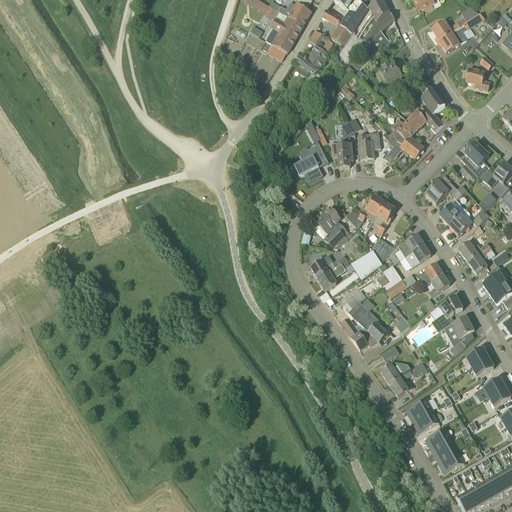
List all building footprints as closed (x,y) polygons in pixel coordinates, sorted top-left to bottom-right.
[(307,0),(306,0),(301,0),(300,3),(309,9),(312,3),(307,0)] [(338,25),(350,35),(352,36),(368,12),(356,3),(357,0),(359,0),(360,0),(335,0),(334,2),(349,14),(344,23),(341,21),(338,25)] [(381,0),(378,0),(369,8),(368,10),(372,17),(377,25),(389,14),(381,0)] [(420,13),(432,7),(434,6),(436,10),(442,7),(438,0),(417,0),(414,2),(420,13)] [(279,15),(288,20),(303,29),(311,15),(297,6),(295,8),(290,5),(286,12),(271,4),(269,8),(280,15),(279,15)] [(266,44),(272,48),(268,56),(282,64),(286,56),(287,56),(299,35),(303,29),(288,20),(284,27),(276,22),(279,15),(280,15),(269,8),(264,17),(275,23),(271,30),(273,31),(266,44)] [(341,21),(327,14),(326,13),(322,20),(330,25),(327,31),(336,36),(332,41),(343,48),(352,36),(350,35),(338,25),(341,21)] [(431,32),(439,44),(480,17),(476,14),(454,28),(451,29),(452,30),(449,32),(444,24),(431,32)] [(389,15),(380,23),(378,24),(369,34),(370,34),(364,40),(375,49),(384,42),(379,35),(387,28),(395,22),(389,15)] [(463,35),(484,21),(480,17),(439,44),(447,56),(442,59),(441,58),(447,68),(448,68),(448,69),(468,56),(462,46),(468,42),(463,35)] [(497,25),(503,30),(508,25),(502,19),(497,25)] [(511,28),(510,27),(507,30),(511,34),(502,45),(507,50),(511,46),(511,28)] [(250,33),(260,38),(262,32),(253,28),(250,33)] [(309,43),(316,47),(322,37),(315,32),(309,43)] [(328,40),(323,49),(328,52),(333,43),(328,40)] [(309,62),(300,56),(296,64),(315,77),(329,57),(318,50),(310,61),(309,61),(309,62)] [(401,76),(399,72),(398,71),(407,66),(402,58),(393,64),(393,63),(378,72),(387,86),(392,82),(401,77),(402,77),(402,76),(401,76)] [(488,72),(493,66),(485,60),(481,66),(488,72)] [(486,74),(476,71),(469,69),(465,84),(475,87),(474,90),(488,93),(491,85),(483,82),(486,74)] [(353,91),(346,86),(340,93),(350,102),(354,97),(350,94),(353,91)] [(424,111),(418,116),(425,125),(426,124),(435,135),(442,128),(433,117),(445,109),(433,92),(432,93),(428,87),(429,87),(428,86),(420,92),(424,98),(418,103),(424,111)] [(307,97),(298,90),(290,101),(298,107),(307,97)] [(511,111),(504,120),(503,121),(511,130),(511,111)] [(391,128),(395,132),(406,144),(410,140),(425,125),(418,116),(418,115),(404,128),(398,122),(391,128)] [(341,126),(343,145),(344,147),(332,148),(334,158),(338,157),(339,172),(350,170),(349,165),(353,164),(350,139),(355,138),(355,136),(348,125),(341,126)] [(395,132),(390,137),(386,142),(393,149),(397,144),(402,147),(406,144),(395,132)] [(359,145),(361,163),(374,162),(373,152),(381,151),(379,135),(371,136),(372,144),(367,144),(366,137),(358,138),(359,145)] [(397,144),(393,149),(388,155),(384,160),(394,167),(397,163),(394,160),(402,151),(415,162),(424,152),(410,140),(406,144),(402,147),(397,144)] [(311,160),(294,169),(300,180),(305,177),(309,185),(323,178),(319,170),(329,165),(319,146),(307,152),(311,160)] [(485,176),(478,170),(489,159),(476,146),(465,157),(472,164),(467,169),(480,182),(488,173),(485,176)] [(503,186),(504,185),(511,175),(511,172),(504,166),(494,177),(489,173),(482,182),(491,190),(498,181),(503,186)] [(472,186),(478,180),(465,168),(459,173),(472,186)] [(449,195),(453,199),(458,193),(444,179),(426,197),(436,207),(449,195)] [(462,188),(458,193),(453,199),(457,203),(467,193),(462,188)] [(373,224),(385,206),(374,199),(371,205),(369,204),(362,214),(355,210),(352,213),(345,218),(358,232),(361,226),(366,219),(373,224)] [(491,208),(484,201),(479,206),(486,213),(491,208)] [(395,212),(385,206),(373,224),(380,229),(376,236),(381,239),(387,229),(388,226),(389,226),(393,220),(391,218),(395,212)] [(448,229),(461,217),(451,206),(438,218),(448,229)] [(331,210),(323,217),(347,242),(351,238),(340,227),(337,224),(341,221),(331,211),(331,210)] [(489,219),(484,213),(472,224),(477,229),(489,219)] [(337,251),(347,242),(323,217),(315,225),(316,225),(328,237),(324,241),(333,251),(337,251)] [(461,217),(448,229),(458,239),(471,227),(461,217)] [(399,249),(405,260),(424,248),(417,237),(399,249)] [(499,241),(496,237),(489,242),(492,246),(499,241)] [(372,251),(381,265),(393,250),(386,246),(386,245),(379,241),(372,251)] [(468,245),(458,252),(468,265),(489,249),(487,246),(480,251),(478,248),(473,251),(468,245)] [(431,258),(424,248),(405,260),(412,270),(431,258)] [(492,252),(489,249),(468,265),(477,278),(487,270),(483,265),(487,261),(485,257),(492,252)] [(373,253),(351,266),(361,282),(382,268),(373,253)] [(509,260),(505,254),(493,263),(497,269),(509,260)] [(310,269),(318,282),(329,275),(342,267),(345,272),(350,269),(344,259),(333,266),(329,259),(325,261),(321,263),(311,269),(310,268),(310,269)] [(395,268),(398,273),(404,270),(400,264),(395,268)] [(424,289),(432,285),(443,277),(436,267),(417,279),(423,289),(424,289)] [(402,283),(392,268),(386,273),(383,275),(390,285),(382,290),(385,294),(402,283)] [(490,297),(506,286),(500,276),(502,275),(498,269),(487,276),(491,282),(483,287),(490,297)] [(326,293),(336,287),(329,275),(318,282),(325,293),(326,293)] [(436,291),(429,296),(431,300),(450,288),(443,277),(432,285),(436,291)] [(407,290),(402,283),(385,294),(390,302),(407,290)] [(506,286),(490,297),(497,308),(502,304),(508,311),(511,307),(511,283),(506,286)] [(360,293),(356,297),(361,303),(365,300),(365,299),(360,293)] [(356,297),(347,305),(353,311),(359,305),(361,303),(356,297)] [(435,323),(442,333),(454,324),(451,319),(456,316),(463,312),(456,299),(449,303),(449,304),(439,311),(444,317),(435,323)] [(434,308),(430,302),(419,308),(423,315),(434,308)] [(359,326),(364,331),(377,344),(379,346),(379,345),(388,337),(377,326),(379,324),(369,314),(362,307),(359,305),(353,311),(348,316),(354,321),(359,326)] [(459,342),(465,338),(474,333),(467,320),(444,332),(444,333),(446,332),(450,339),(456,336),(459,342)] [(369,349),(377,344),(364,331),(359,336),(348,321),(341,327),(351,341),(360,354),(368,348),(369,349)] [(461,343),(450,353),(455,358),(465,349),(461,343)] [(399,356),(394,349),(381,358),(386,365),(399,356)] [(472,370),(488,361),(482,351),(466,360),(472,370)] [(451,361),(455,358),(450,353),(447,356),(451,361)] [(472,370),(477,380),(493,371),(488,361),(472,370)] [(393,365),(391,367),(381,374),(389,387),(410,373),(406,368),(393,365)] [(422,365),(410,373),(389,387),(398,400),(408,393),(412,391),(405,381),(412,377),(413,379),(421,374),(423,377),(428,374),(422,365)] [(499,381),(483,390),(489,400),(505,391),(499,381)] [(505,391),(489,400),(494,410),(511,401),(505,391)] [(432,414),(426,402),(406,414),(412,425),(432,414)] [(511,413),(500,420),(506,430),(511,426),(511,413)] [(432,414),(412,425),(419,436),(439,425),(432,414)] [(445,432),(425,443),(431,455),(451,443),(445,432)] [(451,443),(431,455),(438,466),(457,454),(451,443)] [(444,477),(464,466),(457,454),(438,466),(444,477)] [(494,480),(503,495),(511,490),(511,489),(504,474),(494,480)] [(503,495),(494,480),(485,485),(494,501),(503,495)] [(494,501),(485,485),(475,490),(484,506),(494,501)] [(475,511),(484,506),(475,490),(466,496),(475,511)] [(474,511),(475,511),(466,496),(456,501),(462,511),(474,511)]
